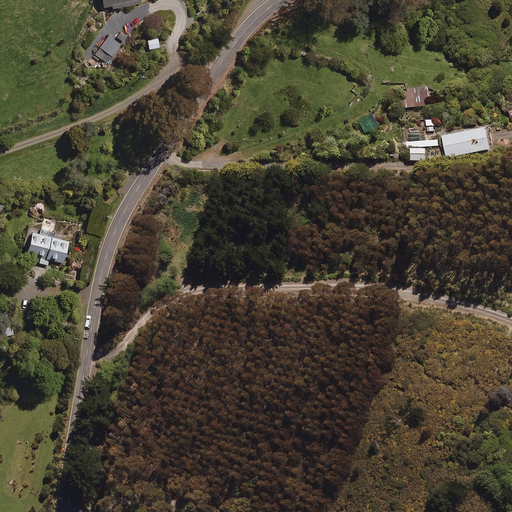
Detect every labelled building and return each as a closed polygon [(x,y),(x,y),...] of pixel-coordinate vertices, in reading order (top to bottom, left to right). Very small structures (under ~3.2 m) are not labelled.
[(143,3),(142,0),(105,0),(107,9),(143,3)] [(122,45),(110,36),(101,47),(113,56),(122,45)] [(161,47),(159,38),(149,40),(151,49),(161,47)] [(106,54),(101,48),(93,56),(98,61),(106,54)] [(428,106),(426,88),(398,91),(400,109),(428,106)] [(379,127),(374,118),(360,125),(366,134),(379,127)] [(492,150),(488,129),(445,137),(449,159),(492,150)] [(437,146),(437,141),(405,143),(406,147),(409,147),(410,162),(425,161),(424,147),(437,146)] [(56,232),(43,228),(41,234),(36,233),(31,252),(43,255),(41,263),(49,265),(51,259),(66,262),(71,241),(54,237),(56,232)] [(2,322),(2,335),(13,334),(12,321),(2,322)] [(28,441),(18,439),(7,489),(17,492),(28,441)]
